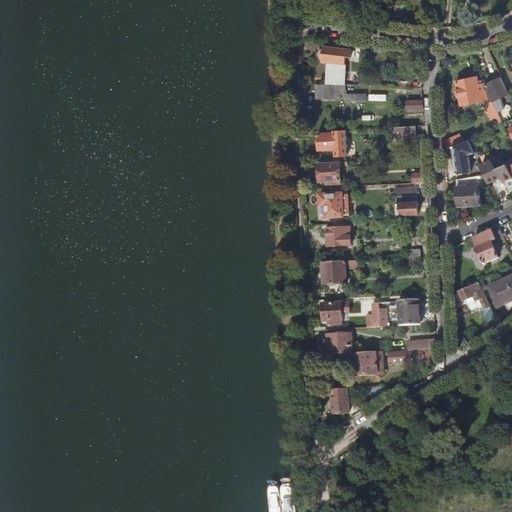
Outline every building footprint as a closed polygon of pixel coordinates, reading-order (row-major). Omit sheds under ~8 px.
[(397,4),(395,15),(403,16),(405,5),(397,4)] [(351,57),(352,51),(323,47),(323,50),(321,50),(319,51),(319,52),(318,53),(318,54),(318,56),(319,58),(320,59),(322,60),(322,62),(329,63),(345,65),(346,57),(351,57)] [(345,84),(345,65),(329,63),(328,84),(345,84)] [(487,100),(486,92),(484,92),(482,84),(479,85),(477,78),(457,82),(462,105),(487,100)] [(510,98),(501,78),(485,85),(493,101),(498,112),(504,109),(502,102),(510,98)] [(345,94),(344,86),(319,86),(319,98),(340,98),(340,94),(345,94)] [(423,110),(422,100),(407,101),(408,110),(423,110)] [(498,112),(493,101),(485,105),(488,113),(487,113),(490,121),(500,117),(498,112)] [(357,117),(357,104),(341,104),(341,117),(357,117)] [(416,136),(416,126),(396,127),(396,137),(416,136)] [(348,155),(346,130),(333,131),(334,133),(318,134),(320,150),(335,149),(335,156),(348,155)] [(464,142),(461,134),(445,141),(445,150),(456,146),(464,142)] [(472,178),(469,156),(475,153),(473,148),(469,140),(464,142),(456,146),(458,164),(455,164),(457,181),(472,178)] [(341,185),(340,166),(348,166),(348,162),(319,164),(320,182),(332,181),(332,185),(341,185)] [(511,173),(509,166),(508,164),(495,169),(491,171),(488,164),(481,167),(485,175),(488,182),(503,175),(511,195),(511,173)] [(427,181),(426,173),(414,174),(414,182),(427,181)] [(482,205),(481,187),(480,187),(479,177),(472,178),(457,181),(459,207),(482,205)] [(417,196),(417,188),(395,189),(395,198),(397,198),(417,196)] [(349,215),(347,193),(321,195),(321,204),(327,204),(327,216),(349,215)] [(419,214),(418,196),(417,196),(397,198),(397,215),(419,214)] [(346,237),(346,230),(349,230),(352,227),(352,224),(328,226),(328,241),(334,240),(334,247),(352,246),(351,236),(346,237)] [(499,258),(492,242),(496,240),(499,245),(506,242),(499,227),(481,236),(474,239),(478,248),(476,248),(484,265),(499,258)] [(421,257),(421,250),(409,251),(409,258),(421,257)] [(422,265),(421,257),(409,258),(409,266),(422,265)] [(365,267),(365,261),(324,264),(325,286),(347,284),(347,270),(358,269),(358,267),(365,267)] [(511,301),(511,277),(490,288),(499,307),(511,301)] [(498,322),(480,282),(454,295),(455,307),(475,297),(477,301),(481,299),(492,325),(498,322)] [(422,325),(420,300),(400,301),(402,326),(422,325)] [(389,327),(387,302),(384,302),(379,304),(381,325),(381,328),(389,327)] [(350,314),(350,304),(323,305),(324,322),(343,321),(343,314),(350,314)] [(353,354),(352,335),(328,335),(329,356),(344,355),(353,354)] [(437,349),(437,341),(409,343),(409,351),(437,349)] [(438,360),(437,349),(409,351),(390,352),(391,356),(384,357),(384,352),(353,354),(344,355),(344,358),(358,357),(359,377),(379,375),(378,360),(391,359),(391,363),(438,360)] [(390,395),(390,386),(371,388),(371,407),(390,395)] [(351,412),(348,389),(332,390),(335,414),(351,412)]
